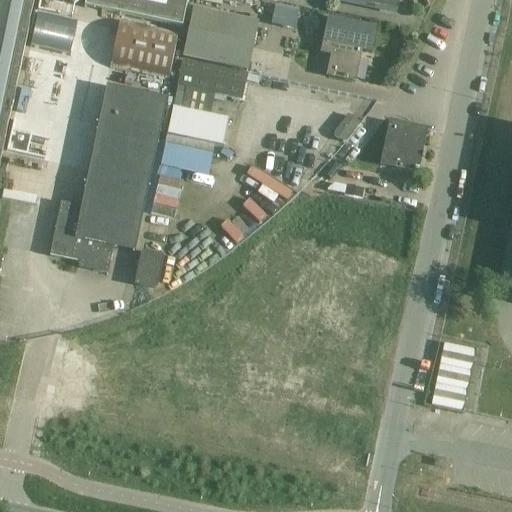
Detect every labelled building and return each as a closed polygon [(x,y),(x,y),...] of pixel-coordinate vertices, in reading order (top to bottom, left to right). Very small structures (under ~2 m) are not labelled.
[(0,0),(0,158),(32,0),(0,0)] [(187,0),(85,0),(84,9),(181,30),(187,0)] [(330,0),(335,1),(334,5),(395,17),(398,0),(330,0)] [(195,11),(184,59),(246,72),(256,24),(195,11)] [(37,17),(30,48),(69,57),(76,26),(37,17)] [(160,31),(119,22),(109,69),(150,78),(160,31)] [(329,23),(322,56),(332,59),(328,78),(354,83),(359,61),(354,59),(356,51),(369,53),(373,33),(329,23)] [(28,56),(14,115),(54,124),(67,65),(28,56)] [(184,65),(179,88),(177,88),(172,110),(209,118),(214,96),(240,102),(245,77),(184,65)] [(61,204),(49,258),(103,269),(107,248),(135,254),(167,101),(106,89),(81,209),(61,204)] [(354,120),(347,117),(333,136),(337,142),(344,145),(358,126),(354,120)] [(390,125),(383,157),(398,161),(396,170),(412,173),(412,174),(419,176),(420,170),(417,170),(425,133),(390,125)] [(334,185),(326,193),(344,196),(344,198),(362,201),(364,193),(365,191),(345,187),(345,188),(334,185)] [(143,255),(137,285),(156,289),(163,260),(143,255)] [(428,404),(462,411),(475,349),(441,342),(428,404)]
